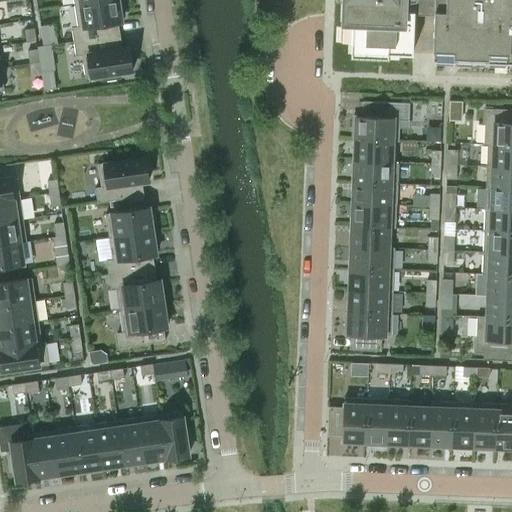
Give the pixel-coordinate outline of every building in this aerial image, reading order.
[(78,26),(72,27),(74,41),(120,34),(118,21),(122,21),(119,1),(118,0),(103,0),(75,4),(75,8),(78,26)] [(511,0),(344,0),(343,21),(352,21),(352,40),(351,53),(351,55),(388,57),(389,52),(412,53),(413,53),(414,12),(434,13),(432,53),(432,59),(436,59),(511,61),(511,0)] [(26,42),(35,41),(33,28),(24,29),(26,42)] [(120,34),(74,41),(75,46),(76,55),(82,54),(85,78),(101,75),(102,81),(121,78),(120,73),(134,71),(130,45),(121,46),(120,39),(120,34)] [(37,49),(27,50),(29,63),(39,62),(37,49)] [(39,62),(29,63),(31,76),(41,75),(39,62)] [(53,69),(41,71),(44,90),(56,89),(53,69)] [(353,116),(353,130),(355,130),(355,138),(398,140),(399,118),(409,118),(410,102),(409,102),(390,102),(362,100),(361,116),(353,116)] [(511,108),(485,108),(484,143),(511,144),(511,108)] [(355,138),(354,160),(397,162),(397,161),(391,160),(392,141),(398,141),(398,140),(355,138)] [(487,144),(486,165),(511,165),(511,144),(484,143),(484,144),(487,144)] [(447,149),(447,163),(457,164),(457,149),(447,149)] [(432,150),(431,163),(440,163),(441,150),(432,150)] [(101,186),(96,187),(98,201),(144,194),(142,181),(149,180),(146,156),(98,163),(101,186)] [(354,160),(353,181),(396,183),(397,162),(354,160)] [(431,176),(440,176),(440,163),(431,163),(431,176)] [(447,163),(446,178),(456,178),(457,164),(447,163)] [(511,165),(486,165),(485,187),(511,187),(511,165)] [(0,200),(20,197),(17,175),(0,177),(0,200)] [(47,180),(49,193),(59,192),(57,179),(47,180)] [(353,181),(352,203),(395,205),(396,183),(353,181)] [(511,187),(485,187),(485,208),(511,209),(511,187)] [(60,204),(59,192),(49,193),(51,206),(60,204)] [(446,192),(445,207),(455,207),(456,192),(446,192)] [(430,193),(429,206),(439,206),(439,193),(430,193)] [(144,194),(98,201),(98,202),(128,198),(130,210),(106,213),(109,236),(153,230),(150,207),(146,207),(144,194)] [(0,200),(0,222),(23,219),(20,197),(0,200)] [(352,203),(351,225),(394,226),(395,205),(352,203)] [(429,219),(438,219),(439,206),(429,206),(429,219)] [(445,207),(444,221),(455,221),(455,207),(445,207)] [(511,209),(485,208),(484,230),(511,230),(511,209)] [(0,222),(0,244),(26,240),(23,219),(0,222)] [(52,237),(53,237),(65,235),(63,222),(54,223),(56,236),(52,237)] [(351,225),(350,246),(394,248),(394,247),(388,247),(388,227),(394,227),(394,226),(351,225)] [(112,259),(106,260),(108,274),(154,267),(152,254),(157,253),(153,230),(109,236),(112,259)] [(511,230),(484,230),(483,251),(511,252),(511,230)] [(69,263),(65,235),(53,237),(57,264),(69,263)] [(444,235),(443,250),(454,250),(454,236),(444,235)] [(428,236),(428,249),(437,250),(438,237),(428,236)] [(26,241),(26,240),(0,244),(0,266),(24,263),(20,242),(26,241)] [(350,246),(350,268),(393,269),(394,248),(350,246)] [(427,262),(437,262),(437,250),(428,249),(427,262)] [(443,250),(443,264),(453,265),(454,250),(443,250)] [(511,252),(483,251),(482,273),(488,273),(511,273),(511,252)] [(154,267),(108,274),(111,288),(116,287),(120,310),(163,303),(160,281),(160,279),(156,280),(154,267)] [(350,268),(349,289),(392,291),(393,269),(350,268)] [(488,274),(487,295),(511,295),(511,273),(488,273),(482,273),(482,274),(488,274)] [(0,282),(0,304),(35,300),(32,277),(0,282)] [(442,278),(442,293),(452,293),(452,279),(442,278)] [(427,279),(426,292),(436,293),(436,280),(427,279)] [(72,281),(63,283),(64,294),(64,295),(74,294),(73,292),(72,281)] [(349,289),(348,311),(391,313),(392,291),(349,289)] [(426,305),(435,306),(436,293),(426,292),(426,305)] [(441,307),(451,308),(452,293),(442,293),(441,307)] [(74,294),(64,295),(66,307),(66,309),(76,307),(75,305),(74,294)] [(477,315),(477,316),(511,316),(511,295),(487,295),(486,316),(477,315)] [(0,304),(0,326),(38,321),(35,300),(0,304)] [(123,331),(117,332),(120,347),(165,340),(163,327),(167,326),(163,303),(120,310),(123,331)] [(390,335),(391,313),(348,311),(347,319),(345,319),(345,334),(353,334),(352,350),(380,351),(380,335),(390,335)] [(475,351),(483,352),(483,359),(511,360),(511,316),(477,316),(475,351)] [(0,326),(0,348),(45,342),(45,341),(41,341),(38,321),(0,326)] [(78,324),(69,326),(71,337),(71,338),(80,337),(80,336),(78,324)] [(80,337),(71,338),(73,351),(82,349),(80,337)] [(49,364),(45,342),(0,348),(0,365),(1,371),(49,364)] [(167,362),(153,364),(154,372),(155,379),(169,378),(167,362)] [(153,363),(140,365),(141,374),(154,372),(153,363)] [(376,373),(389,373),(390,364),(377,363),(376,373)] [(390,364),(389,373),(402,374),(403,364),(390,364)] [(420,374),(433,375),(434,366),(421,365),(420,374)] [(434,366),(433,375),(446,375),(447,366),(434,366)] [(462,376),(475,377),(476,367),(463,367),(462,376)] [(476,367),(475,377),(489,377),(489,368),(476,367)] [(123,368),(110,369),(111,379),(124,377),(123,368)] [(110,369),(97,371),(98,381),(111,379),(110,369)] [(80,374),(67,375),(68,385),(82,383),(80,374)] [(67,375),(54,377),(55,387),(68,385),(67,375)] [(37,380),(24,382),(26,392),(39,390),(37,380)] [(24,382),(11,384),(13,394),(26,392),(24,382)] [(328,406),(327,434),(343,434),(343,443),(357,443),(357,441),(364,441),(366,398),(344,397),(344,407),(328,406)] [(366,398),(364,441),(386,442),(388,399),(366,398)] [(388,399),(386,442),(408,443),(410,400),(388,399)] [(410,400),(408,443),(430,444),(432,400),(431,400),(431,406),(411,406),(411,400),(410,400)] [(432,400),(430,444),(452,445),(454,401),(432,400)] [(454,401),(452,445),(474,446),(476,402),(454,401)] [(476,402),(474,446),(496,447),(498,403),(476,402)] [(511,403),(498,403),(496,447),(503,447),(503,449),(511,449),(511,403)] [(183,411),(161,414),(167,457),(189,454),(183,411)] [(161,414),(140,417),(146,460),(167,457),(161,414)] [(140,417),(118,420),(124,463),(146,460),(140,417)] [(118,420),(97,423),(103,466),(124,463),(118,420)] [(97,423),(75,426),(81,470),(103,466),(97,423)] [(75,426),(54,429),(60,473),(81,470),(75,426)] [(54,429),(32,432),(38,476),(60,473),(54,429)] [(32,438),(11,441),(17,479),(38,476),(32,432),(31,432),(32,438)]
